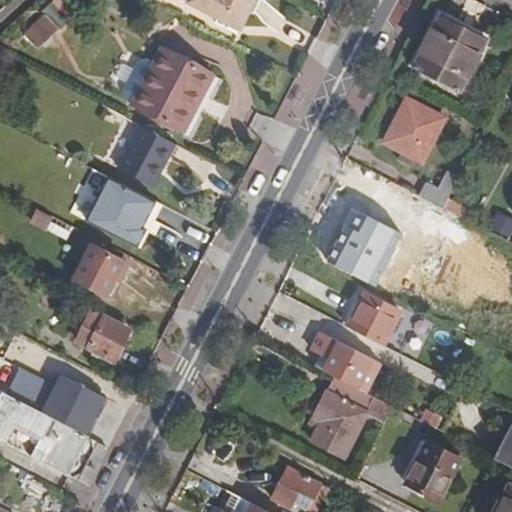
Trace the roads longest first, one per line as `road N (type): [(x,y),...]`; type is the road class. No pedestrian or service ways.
road 1 (secondary): [(114,511),(381,0)]
road 2 (unknown): [(152,438),(258,499)]
